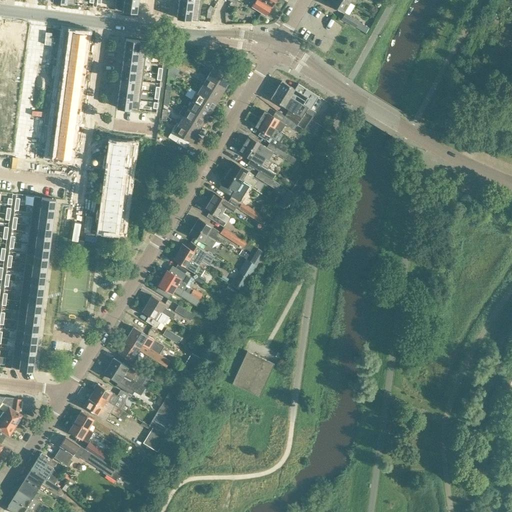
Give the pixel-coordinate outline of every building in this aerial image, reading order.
[(118,0),(115,0),(115,10),(121,11),(121,10),(123,10),(122,11),(136,13),(136,12),(138,3),(118,0)] [(191,0),(178,0),(178,8),(200,11),(201,1),(191,0)] [(262,0),(230,0),(230,1),(235,4),(237,0),(249,0),(254,2),(252,6),(266,14),(272,6),(262,0)] [(343,12),(349,2),(345,0),(330,0),(328,4),(343,12)] [(176,18),(190,20),(190,19),(192,19),(192,20),(198,21),(200,11),(178,8),(176,18)] [(346,12),(342,19),(355,27),(355,26),(365,32),(369,27),(359,21),(359,20),(346,12)] [(4,22),(3,32),(25,35),(26,25),(4,22)] [(64,30),(63,42),(85,44),(86,33),(72,31),(72,32),(71,32),(71,31),(64,30)] [(3,32),(2,42),(23,45),(25,35),(3,32)] [(126,38),(124,50),(146,53),(147,41),(141,40),(141,41),(139,41),(139,40),(126,38)] [(2,42),(0,52),(22,54),(23,45),(2,42)] [(63,42),(61,52),(83,55),(85,44),(63,42)] [(124,50),(123,59),(145,62),(150,63),(151,53),(146,53),(124,50)] [(0,52),(0,53),(0,61),(21,64),(22,54),(0,52)] [(61,52),(60,63),(82,66),(83,55),(61,52)] [(230,79),(224,75),(227,70),(206,57),(203,62),(210,67),(209,69),(210,70),(207,76),(225,87),(230,79)] [(123,59),(122,69),(143,72),(145,62),(123,59)] [(0,61),(0,70),(20,73),(21,64),(0,61)] [(60,63),(58,74),(80,77),(82,66),(60,63)] [(122,69),(120,78),(142,81),(143,72),(122,69)] [(0,70),(0,82),(18,85),(20,73),(0,70)] [(58,74),(57,84),(79,87),(80,77),(58,74)] [(225,87),(207,76),(204,81),(202,80),(200,83),(220,95),(225,87)] [(120,78),(119,88),(141,91),(142,81),(120,78)] [(282,81),(278,88),(298,101),(310,108),(318,96),(306,89),(299,84),(295,89),(282,81)] [(0,82),(0,95),(16,97),(18,85),(0,82)] [(220,95),(200,83),(199,85),(201,86),(198,91),(197,92),(216,103),(220,95)] [(57,84),(56,95),(78,97),(79,87),(57,84)] [(119,88),(118,97),(140,100),(141,91),(119,88)] [(298,101),(278,88),(271,98),(289,109),(285,115),(295,122),(295,123),(297,124),(306,111),(313,116),(315,112),(298,101)] [(197,92),(198,91),(196,90),(191,99),(211,111),(216,103),(197,92)] [(0,95),(0,107),(15,109),(16,97),(0,95)] [(56,95),(54,105),(76,108),(78,97),(56,95)] [(117,107),(130,109),(132,109),(138,110),(140,100),(118,97),(117,107)] [(211,111),(191,99),(186,106),(188,107),(188,108),(206,119),(211,111)] [(54,105),(53,114),(75,117),(76,108),(54,105)] [(0,107),(0,119),(13,121),(15,109),(0,107)] [(206,119),(188,108),(185,113),(183,112),(181,115),(183,116),(201,127),(206,119)] [(292,128),(295,123),(295,122),(285,115),(281,121),(264,110),(259,118),(280,131),(285,123),(292,128)] [(53,114),(52,124),(74,127),(75,117),(53,114)] [(183,116),(178,123),(196,135),(201,127),(183,116)] [(259,118),(254,125),(262,130),(258,135),(269,142),(270,142),(284,151),(287,146),(281,141),(285,134),(280,131),(259,118)] [(0,119),(0,128),(12,131),(13,121),(0,119)] [(323,142),(326,129),(311,119),(304,129),(319,140),(319,139),(323,142)] [(196,135),(178,123),(176,122),(172,130),(181,135),(176,143),(186,149),(190,142),(192,143),(196,135)] [(52,124),(51,134),(72,137),(74,127),(52,124)] [(0,128),(0,138),(11,140),(12,131),(0,128)] [(51,134),(49,144),(71,147),(72,137),(51,134)] [(284,151),(270,142),(269,142),(266,147),(248,136),(244,143),(266,157),(269,159),(273,151),(293,164),(296,158),(284,151)] [(0,138),(0,148),(9,150),(11,140),(0,138)] [(112,142),(111,152),(132,155),(134,145),(127,144),(126,144),(112,142)] [(261,164),(266,157),(244,143),(239,151),(253,160),(250,165),(259,170),(272,178),(276,173),(261,164)] [(49,144),(48,155),(54,156),(56,156),(70,158),(71,147),(49,144)] [(111,152),(109,163),(131,166),(132,155),(111,152)] [(254,174),(233,162),(227,171),(241,181),(242,181),(253,188),(257,181),(252,178),(254,174)] [(109,163),(108,174),(130,176),(131,166),(109,163)] [(259,170),(255,176),(276,189),(277,188),(280,183),(272,179),(272,178),(259,170)] [(241,181),(227,171),(220,182),(236,191),(241,181)] [(108,174),(106,185),(128,188),(130,176),(108,174)] [(299,177),(291,191),(296,194),(304,180),(299,177)] [(291,191),(280,183),(277,188),(287,194),(282,201),(290,206),(296,194),(291,191)] [(106,185),(105,197),(127,200),(128,188),(106,185)] [(214,192),(209,200),(224,209),(226,206),(233,210),(236,206),(238,207),(242,202),(234,197),(232,195),(228,201),(225,199),(214,192)] [(237,192),(234,197),(242,202),(252,208),(255,203),(237,192)] [(34,196),(32,206),(54,209),(56,199),(34,196)] [(105,197),(103,208),(125,211),(127,200),(105,197)] [(224,209),(209,200),(205,208),(210,211),(207,215),(223,225),(229,216),(222,212),(224,209)] [(242,202),(238,207),(260,221),(264,215),(252,208),(242,202)] [(32,206),(31,215),(53,218),(54,209),(32,206)] [(103,208),(102,219),(124,222),(125,211),(103,208)] [(31,215),(30,225),(52,228),(53,218),(31,215)] [(275,220),(274,222),(279,225),(280,225),(281,223),(283,220),(282,219),(277,216),(275,220)] [(198,218),(194,225),(207,234),(216,240),(221,242),(223,239),(216,234),(219,231),(198,218)] [(102,219),(101,229),(114,231),(114,230),(116,231),(122,232),(124,222),(102,219)] [(30,225),(29,234),(50,237),(52,228),(30,225)] [(194,225),(189,234),(209,246),(212,248),(213,245),(215,242),(216,240),(207,234),(194,225)] [(224,226),(220,232),(243,247),(243,246),(251,251),(249,255),(246,253),(244,257),(247,259),(257,264),(257,265),(258,263),(257,263),(260,259),(265,251),(264,251),(247,241),(224,226)] [(29,234),(27,244),(49,247),(50,237),(29,234)] [(190,242),(187,246),(183,244),(178,251),(199,264),(201,260),(209,265),(214,256),(190,242)] [(27,244),(26,253),(48,256),(49,247),(27,244)] [(198,264),(199,264),(178,251),(173,259),(193,271),(192,274),(185,270),(184,272),(203,284),(206,278),(201,275),(205,268),(198,264)] [(26,253),(25,263),(47,266),(48,256),(26,253)] [(247,259),(240,271),(249,277),(257,265),(257,264),(247,259)] [(25,263),(23,272),(45,275),(47,266),(25,263)] [(167,269),(162,277),(199,299),(202,293),(193,288),(186,284),(186,285),(179,281),(181,278),(167,269)] [(249,277),(240,271),(232,284),(242,290),(249,277)] [(23,272),(22,282),(44,285),(45,275),(23,272)] [(158,285),(155,290),(168,298),(172,293),(172,294),(174,290),(196,304),(199,299),(162,277),(158,285)] [(22,282),(21,291),(43,294),(44,285),(22,282)] [(21,291),(20,301),(42,304),(43,294),(21,291)] [(151,295),(147,303),(169,316),(172,318),(175,313),(164,307),(166,304),(151,295)] [(20,301),(18,311),(40,313),(42,304),(20,301)] [(147,303),(142,310),(149,315),(145,321),(157,328),(160,321),(165,324),(169,316),(147,303)] [(178,304),(175,310),(190,319),(194,314),(178,304)] [(18,311),(17,320),(39,323),(40,313),(18,311)] [(17,320),(16,330),(38,332),(39,323),(17,320)] [(131,332),(129,335),(160,354),(160,353),(164,346),(160,343),(147,335),(134,327),(133,328),(132,327),(129,331),(131,332)] [(16,330),(15,339),(37,342),(38,332),(16,330)] [(181,337),(171,331),(168,337),(178,343),(181,337)] [(160,354),(129,335),(127,338),(126,337),(123,341),(124,342),(118,353),(132,362),(140,348),(147,352),(146,353),(168,366),(171,361),(170,360),(160,353),(160,354)] [(15,339),(13,349),(35,351),(37,342),(15,339)] [(13,349),(12,358),(34,361),(35,351),(13,349)] [(274,363),(265,359),(247,351),(232,383),(259,396),(274,363)] [(200,360),(191,354),(184,365),(194,371),(200,360)] [(113,357),(109,365),(145,387),(147,384),(143,381),(146,377),(113,357)] [(12,358),(11,368),(33,371),(34,361),(12,358)] [(109,365),(104,373),(118,382),(116,385),(132,394),(134,391),(140,395),(145,387),(109,365)] [(94,389),(93,391),(114,403),(113,404),(120,408),(123,402),(122,398),(119,396),(112,392),(97,383),(97,385),(95,384),(93,388),(94,389)] [(180,407),(187,395),(172,386),(165,398),(180,407)] [(120,408),(113,404),(114,403),(93,391),(84,406),(105,419),(110,411),(124,420),(129,413),(120,408)] [(21,399),(11,397),(5,397),(0,405),(0,415),(15,425),(18,419),(19,419),(21,417),(20,416),(21,414),(19,413),(21,399)] [(183,409),(180,407),(165,398),(157,411),(175,422),(183,409)] [(76,415),(74,419),(88,429),(92,423),(96,426),(96,427),(108,434),(111,429),(81,410),(78,415),(76,415)] [(167,436),(175,422),(157,411),(148,425),(152,428),(153,427),(167,436)] [(15,425),(0,415),(0,429),(9,434),(10,432),(11,432),(12,430),(12,429),(15,425)] [(93,431),(88,429),(74,419),(70,424),(71,426),(68,431),(86,442),(93,431)] [(153,427),(152,428),(143,442),(157,451),(167,436),(153,427)] [(61,446),(54,457),(66,465),(73,455),(78,458),(80,456),(101,469),(103,471),(103,472),(109,476),(116,481),(119,475),(124,478),(125,474),(114,467),(110,465),(102,459),(102,460),(85,449),(85,448),(65,436),(60,445),(61,446)] [(89,442),(85,448),(85,449),(102,460),(102,459),(106,453),(89,442)] [(41,452),(30,469),(54,484),(55,483),(59,477),(53,467),(57,462),(41,452)] [(156,460),(146,453),(141,462),(151,468),(156,460)] [(54,484),(30,469),(25,477),(39,486),(42,482),(57,492),(60,488),(56,485),(56,484),(55,483),(54,484)] [(37,490),(39,486),(25,477),(18,488),(32,498),(32,497),(33,495),(39,499),(41,497),(39,496),(41,493),(37,490)] [(32,498),(18,488),(12,497),(33,511),(34,511),(37,507),(36,507),(39,502),(32,497),(32,498)] [(33,511),(12,497),(6,507),(14,511),(34,511),(33,511)]
